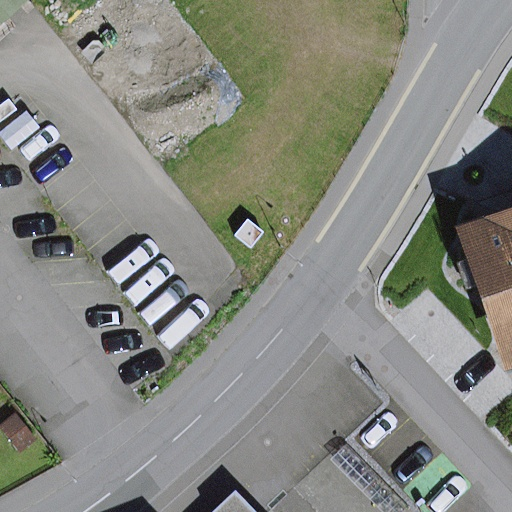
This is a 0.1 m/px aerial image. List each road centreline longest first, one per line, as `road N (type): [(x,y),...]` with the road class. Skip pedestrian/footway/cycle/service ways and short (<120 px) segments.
road 1 (secondary): [(313,299),(504,0)]
road 2 (secondary): [(89,511),(144,471),(313,299)]
road 3 (residential): [(313,299),(360,334),(511,492)]
